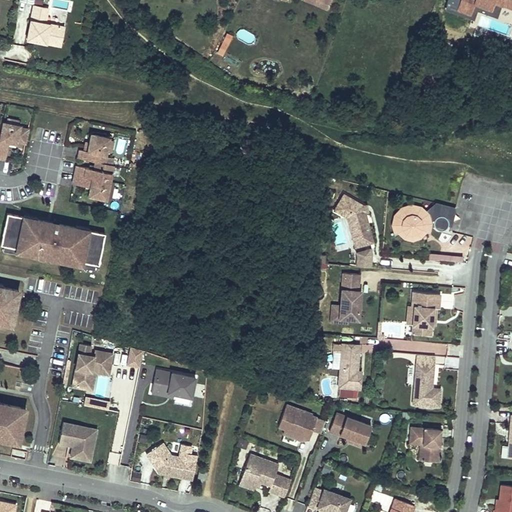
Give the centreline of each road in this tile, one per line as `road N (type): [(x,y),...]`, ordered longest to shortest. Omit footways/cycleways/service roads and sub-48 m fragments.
road 1 (residential): [(497,210),(475,270),(457,471),(446,511)]
road 2 (residential): [(465,511),(496,243),(511,222)]
road 3 (residential): [(177,511),(136,494),(0,466)]
